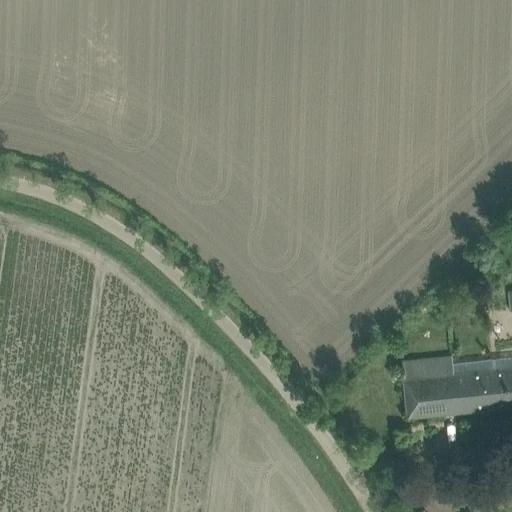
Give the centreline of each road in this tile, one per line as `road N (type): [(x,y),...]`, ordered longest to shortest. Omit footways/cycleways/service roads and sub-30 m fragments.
road 1 (unclassified): [(360,490),(263,363),(179,277),(115,225),(0,180)]
road 2 (unclassified): [(360,490),(382,467),(511,459)]
